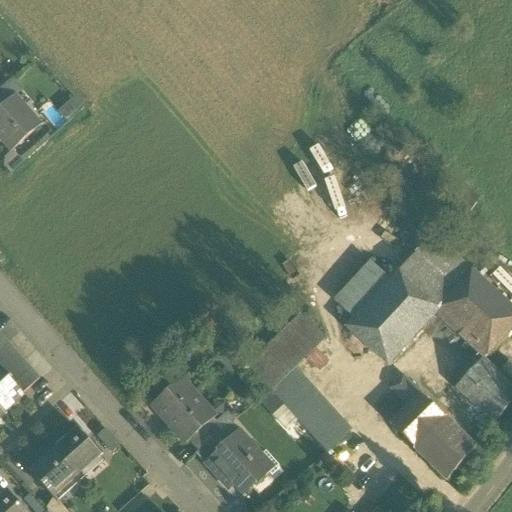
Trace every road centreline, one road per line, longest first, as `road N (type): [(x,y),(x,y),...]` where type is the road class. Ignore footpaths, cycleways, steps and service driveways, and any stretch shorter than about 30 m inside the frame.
road 1 (residential): [(83,372),(205,511)]
road 2 (residential): [(0,279),(83,372)]
